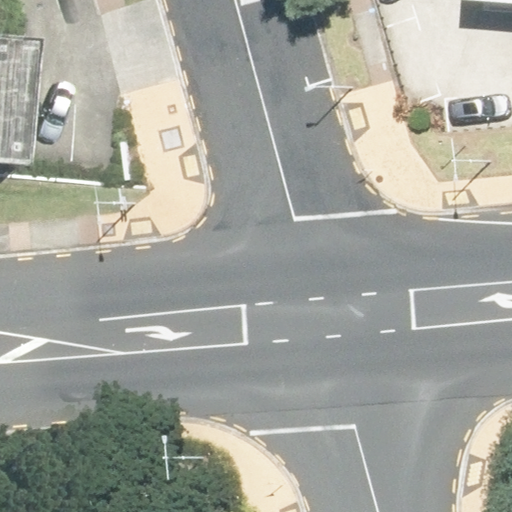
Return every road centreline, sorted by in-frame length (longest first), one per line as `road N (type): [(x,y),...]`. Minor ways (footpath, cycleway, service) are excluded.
road 1 (residential): [(237,0),(326,317)]
road 2 (primary): [(326,317),(0,343)]
road 3 (tertiary): [(326,317),(381,511)]
road 4 (primary): [(511,301),(326,317)]
